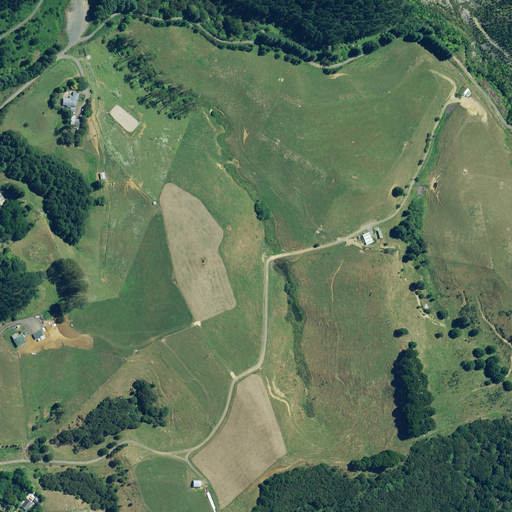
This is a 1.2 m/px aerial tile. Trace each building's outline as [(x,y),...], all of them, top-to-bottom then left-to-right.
[(78,93),(72,92),(71,96),(69,96),(68,98),(62,98),(61,106),(70,107),(69,112),(74,113),(76,100),(77,100),(78,93)] [(76,114),(71,114),(69,128),(78,129),(78,127),(80,127),(81,120),(75,119),(76,114)] [(44,338),(39,330),(31,334),(34,339),(39,337),(40,340),(44,338)] [(25,342),(21,334),(11,339),(16,347),(25,342)] [(28,508),(29,506),(30,506),(32,504),(31,503),(26,498),(20,506),(25,511),(26,511),(29,509),(28,508)]
